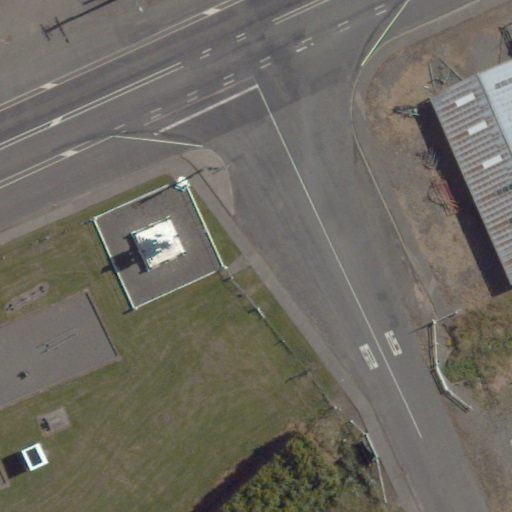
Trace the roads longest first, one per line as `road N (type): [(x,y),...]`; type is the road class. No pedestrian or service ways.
road 1 (residential): [(234,40),(456,511)]
road 2 (tertiary): [(0,146),(234,40)]
